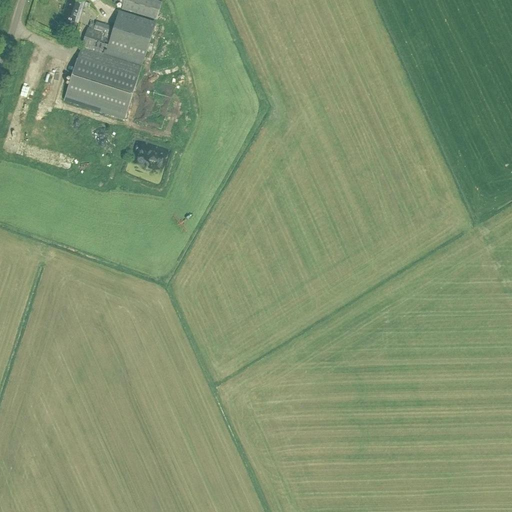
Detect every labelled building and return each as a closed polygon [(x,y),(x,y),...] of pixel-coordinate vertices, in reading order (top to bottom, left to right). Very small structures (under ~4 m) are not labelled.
[(79,24),(86,1),(81,0),(67,0),(62,18),(79,24)] [(157,21),(162,3),(150,0),(114,0),(114,4),(123,6),(121,11),(157,21)] [(125,122),(156,27),(119,14),(114,28),(97,22),(95,27),(89,25),(64,102),(125,122)] [(47,29),(53,26),(51,20),(45,22),(47,29)] [(159,115),(165,100),(141,89),(134,104),(159,115)]
